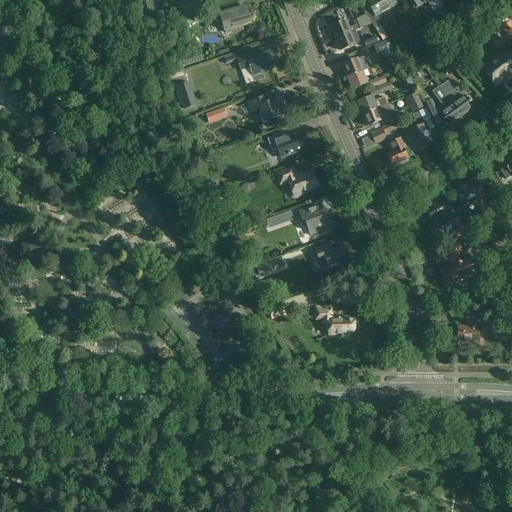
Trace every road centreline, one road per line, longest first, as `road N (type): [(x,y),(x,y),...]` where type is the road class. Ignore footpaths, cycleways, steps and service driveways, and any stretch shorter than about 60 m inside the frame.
road 1 (secondary): [(414,392),(0,395)]
road 2 (tertiary): [(374,204),(326,100),(300,11)]
road 3 (tertiary): [(414,392),(416,335),(374,204)]
road 4 (residential): [(511,114),(374,204)]
